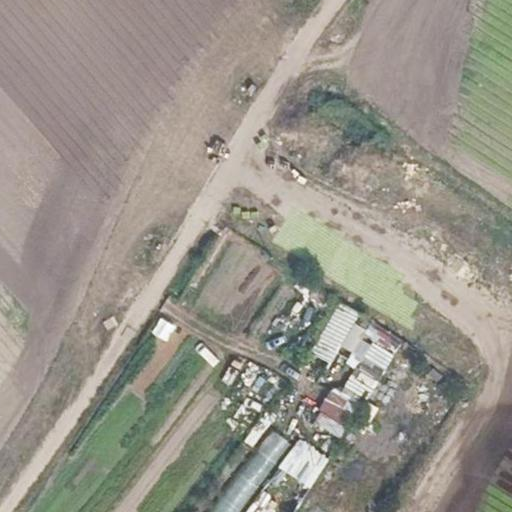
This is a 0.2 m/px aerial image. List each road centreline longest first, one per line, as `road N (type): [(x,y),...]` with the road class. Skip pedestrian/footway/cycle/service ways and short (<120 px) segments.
road 1 (track): [(0,511),(113,351),(333,0)]
road 2 (track): [(238,152),(489,313),(497,375),(480,419),(416,511)]
